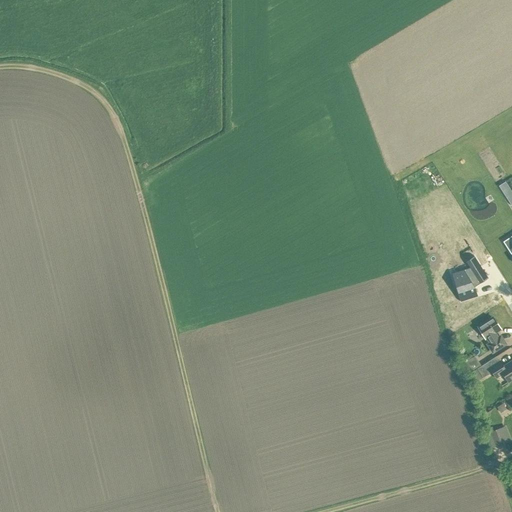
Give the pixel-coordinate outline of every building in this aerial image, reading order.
[(470,146),(477,170),(497,164),(490,139),(470,146)] [(511,191),(505,182),(499,186),(511,206),(511,191)] [(472,262),(450,271),(463,299),(479,291),(475,282),(489,276),(478,252),(469,256),(472,262)] [(500,329),(493,318),(478,327),(485,338),(487,337),(491,343),(488,345),(493,352),(505,344),(500,337),(498,338),(494,333),(500,329)] [(475,356),(464,363),(470,372),(477,368),(481,365),(475,356)] [(483,378),(492,372),(496,378),(503,374),(508,382),(511,379),(511,361),(504,367),(500,361),(499,361),(496,356),(477,369),(483,378)] [(497,407),(500,413),(507,409),(503,403),(497,407)] [(490,432),(496,447),(511,441),(506,426),(490,432)]
